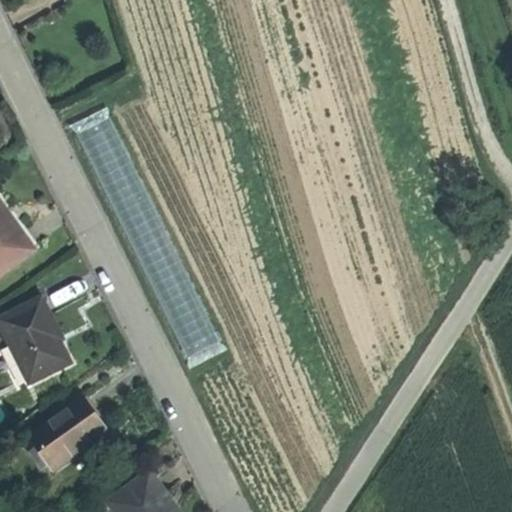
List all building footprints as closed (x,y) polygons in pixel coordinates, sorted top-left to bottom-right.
[(114,117),(76,136),(191,358),(229,339),(114,117)] [(0,233),(0,276),(21,263),(14,249),(7,236),(2,239),(0,233)] [(41,301),(0,320),(0,331),(27,386),(69,365),(63,352),(57,339),(60,338),(41,301)] [(89,394),(34,433),(57,469),(111,430),(100,412),(89,394)] [(148,472),(108,502),(114,511),(166,511),(163,506),(168,502),(158,487),(148,472)] [(175,511),(168,502),(163,506),(166,511),(175,511)]
